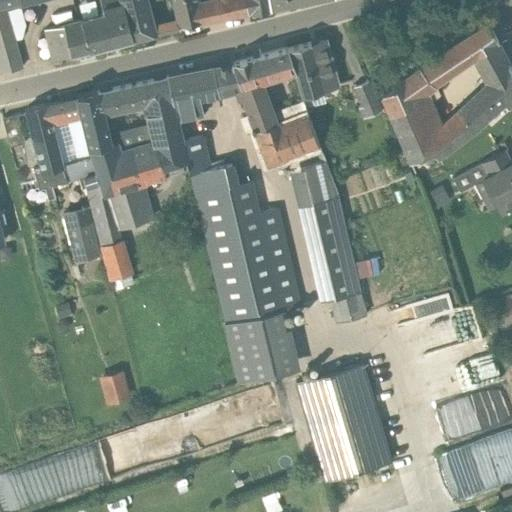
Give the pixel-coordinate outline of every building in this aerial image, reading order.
[(0,0),(0,8),(30,0),(0,0)] [(132,37),(124,14),(120,2),(118,3),(116,0),(100,0),(103,8),(62,20),(63,22),(61,23),(71,53),(71,54),(132,37)] [(121,0),(126,13),(132,37),(156,32),(154,21),(148,0),(121,0)] [(170,0),(174,17),(176,28),(248,13),(244,0),(170,0)] [(244,0),(248,13),(272,7),(270,0),(244,0)] [(477,10),(486,3),(487,3),(484,0),(472,0),(470,2),(477,10)] [(0,14),(0,72),(0,73),(20,68),(5,13),(0,14)] [(418,65),(417,63),(379,92),(408,160),(418,175),(443,164),(437,155),(471,133),(503,102),(509,108),(511,105),(511,67),(511,65),(506,56),(488,22),(470,32),(418,65)] [(44,28),(47,39),(52,58),(71,53),(61,23),(44,28)] [(364,43),(373,58),(381,54),(371,38),(364,43)] [(310,41),(287,48),(285,48),(294,73),(300,96),(337,87),(326,40),(311,44),(310,41)] [(285,48),(232,63),(239,83),(232,87),(233,90),(238,100),(243,98),(255,133),(279,124),(263,81),(294,73),(285,48)] [(239,83),(232,63),(208,68),(176,74),(188,122),(203,119),(198,98),(215,95),(222,94),(222,93),(233,90),(232,87),(239,83)] [(159,178),(188,171),(183,140),(179,124),(188,122),(176,74),(106,89),(112,113),(141,106),(143,114),(144,113),(150,141),(118,148),(117,143),(91,150),(93,156),(97,169),(98,175),(80,180),(82,189),(85,188),(109,279),(119,277),(122,287),(134,285),(131,273),(132,273),(120,238),(116,229),(153,220),(141,185),(147,184),(146,180),(159,177),(159,178)] [(384,110),(370,78),(353,86),(361,104),(356,106),(362,119),(384,110)] [(112,113),(106,89),(97,91),(48,103),(66,164),(67,168),(71,181),(79,179),(80,180),(98,175),(97,169),(93,156),(91,150),(117,143),(117,141),(111,142),(105,114),(112,113)] [(37,190),(44,188),(47,200),(55,199),(52,186),(71,181),(67,168),(66,164),(48,103),(26,109),(40,167),(32,169),(37,190)] [(25,143),(23,133),(17,114),(2,118),(10,147),(25,143)] [(255,133),(267,166),(320,147),(308,114),(279,124),(255,133)] [(225,324),(301,305),(277,208),(259,211),(251,179),(237,182),(233,161),(210,167),(205,149),(202,136),(183,140),(188,171),(193,192),(194,192),(225,324)] [(460,191),(483,178),(499,213),(511,206),(511,161),(511,162),(504,150),(480,162),(452,177),(460,191)] [(327,160),(289,169),(322,301),(329,299),(360,291),(327,160)] [(428,191),(437,208),(450,201),(441,184),(428,191)] [(74,259),(99,253),(87,206),(63,213),(74,259)] [(360,291),(329,299),(335,322),(366,315),(360,291)] [(70,315),(68,303),(54,306),(57,318),(70,315)] [(223,324),(237,381),(301,365),(287,309),(223,324)] [(323,481),(325,480),(391,461),(362,362),(294,382),(323,481)] [(131,397),(123,369),(98,376),(106,404),(131,397)] [(270,511),(292,511),(285,485),(265,491),(270,511)]
